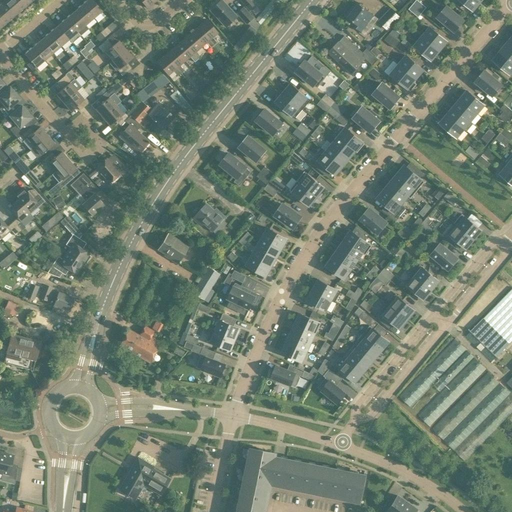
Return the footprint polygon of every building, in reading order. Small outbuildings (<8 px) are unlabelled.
[(22,8),(15,0),(1,0),(3,2),(14,15),(22,8)] [(86,0),(81,5),(93,18),(101,11),(91,0),(86,0)] [(139,0),(146,8),(155,1),(154,0),(139,0)] [(224,27),(236,16),(220,0),(219,0),(217,2),(216,2),(215,2),(212,5),(211,6),(212,7),(209,10),(224,27)] [(250,0),(239,0),(248,9),(254,4),(250,0)] [(416,0),(412,5),(421,13),(426,8),(416,0)] [(458,0),(472,11),(480,1),(478,0),(458,0)] [(3,2),(0,4),(0,15),(6,22),(14,15),(3,2)] [(81,5),(73,12),(85,25),(93,18),(81,5)] [(364,34),(376,19),(358,5),(348,18),(356,25),(355,27),(364,34)] [(421,13),(412,5),(408,10),(417,18),(421,13)] [(243,7),(237,12),(246,23),(252,17),(243,7)] [(454,31),(463,22),(445,7),(437,17),(454,31)] [(398,17),(390,10),(378,21),(386,29),(398,17)] [(65,19),(80,36),(88,29),(85,25),(73,12),(65,19)] [(57,26),(68,39),(72,43),(80,36),(65,19),(57,26)] [(206,19),(197,27),(213,45),(216,43),(212,37),(217,33),(206,19)] [(57,26),(49,33),(60,46),(68,39),(57,26)] [(210,48),(213,45),(197,27),(189,34),(200,47),(205,43),(210,48)] [(430,28),(422,37),(438,51),(446,42),(430,28)] [(393,30),(389,34),(396,40),(400,35),(393,30)] [(52,53),(60,46),(49,33),(40,40),(52,53)] [(189,34),(181,41),(197,59),(200,57),(195,51),(200,47),(189,34)] [(399,42),(396,40),(389,34),(384,41),(393,49),(399,42)] [(366,49),(362,53),(343,36),(328,54),(351,75),(365,59),(373,65),(378,60),(366,49)] [(430,61),(438,51),(422,37),(414,47),(430,61)] [(104,52),(111,60),(125,49),(118,41),(112,46),(106,39),(97,47),(103,54),(104,52)] [(40,40),(32,47),(44,60),(52,53),(40,40)] [(194,62),(197,59),(181,41),(173,48),(184,61),(189,57),(194,62)] [(511,49),(506,44),(500,52),(511,62),(511,49)] [(370,50),(377,56),(380,51),(374,46),(370,50)] [(35,67),(44,60),(32,47),(24,54),(35,67)] [(173,48),(164,55),(180,73),(184,71),(179,65),(184,61),(173,48)] [(125,49),(111,60),(108,63),(115,71),(117,70),(122,76),(131,68),(126,62),(132,57),(125,49)] [(511,70),(511,62),(500,52),(492,61),(509,75),(511,70)] [(177,76),(180,73),(164,55),(156,62),(167,75),(173,71),(177,76)] [(406,56),(398,66),(414,79),(422,70),(406,56)] [(316,88),(324,78),(304,62),(296,71),(316,88)] [(412,82),(414,79),(398,66),(390,75),(410,92),(416,85),(412,82)] [(382,76),(372,68),(368,73),(378,81),(382,76)] [(500,80),(486,68),(475,81),(492,96),(501,86),(497,83),(500,80)] [(55,94),(63,102),(76,91),(69,83),(71,81),(65,75),(56,83),(61,89),(55,94)] [(0,94),(9,87),(5,90),(1,85),(3,84),(0,80),(0,94)] [(283,93),(302,110),(310,101),(291,84),(283,93)] [(390,108),(399,98),(381,84),(373,94),(390,108)] [(0,107),(0,110),(6,118),(22,104),(18,100),(19,99),(9,87),(0,94),(0,100),(3,105),(0,107)] [(95,109),(102,117),(115,106),(121,101),(110,88),(97,99),(100,104),(95,109)] [(83,99),(76,91),(63,102),(70,111),(76,106),(79,110),(88,102),(85,98),(83,99)] [(467,91),(460,100),(476,114),(483,105),(467,91)] [(302,110),(283,93),(275,102),(294,119),(302,110)] [(330,108),(331,107),(334,103),(325,95),(321,100),(330,108)] [(326,113),(327,112),(330,108),(321,100),(317,105),(326,113)] [(460,100),(453,108),(470,121),(476,114),(460,100)] [(142,102),(129,115),(138,123),(148,112),(155,118),(152,121),(153,122),(149,127),(158,134),(162,129),(173,117),(162,108),(162,109),(156,104),(151,110),(142,102)] [(335,102),(334,103),(331,107),(340,115),(345,110),(335,102)] [(17,138),(29,127),(34,123),(30,118),(31,117),(21,106),(22,105),(22,104),(6,118),(13,126),(10,129),(17,138)] [(499,110),(502,112),(509,118),(511,113),(511,111),(503,105),(499,110)] [(115,106),(102,117),(109,125),(115,120),(119,125),(128,117),(124,112),(122,114),(115,106)] [(337,120),(340,115),(331,107),(330,108),(327,112),(337,120)] [(371,109),(368,113),(361,108),(353,117),(371,132),(379,122),(377,120),(380,116),(371,109)] [(453,108),(447,115),(463,129),(466,132),(473,124),(470,121),(453,108)] [(273,134),(282,124),(264,110),(256,120),(273,134)] [(505,122),(509,118),(502,112),(498,117),(505,122)] [(120,148),(134,158),(148,142),(136,130),(140,125),(138,123),(129,115),(124,121),(128,125),(118,136),(125,142),(122,145),(120,148)] [(463,129),(447,115),(439,124),(456,138),(463,129)] [(297,129),(306,136),(311,131),(301,123),(297,129)] [(319,125),(315,130),(320,134),(324,129),(319,125)] [(33,146),(46,135),(39,126),(33,131),(29,127),(17,138),(21,142),(23,141),(30,149),(33,146)] [(346,128),(338,137),(355,151),(357,153),(365,144),(346,128)] [(293,133),(302,141),(306,136),(297,129),(293,133)] [(488,129),(485,134),(491,139),(495,135),(488,129)] [(511,135),(503,129),(499,134),(506,139),(509,142),(511,137),(511,135)] [(320,134),(315,130),(311,135),(316,139),(320,134)] [(487,144),(491,139),(485,134),(481,139),(487,144)] [(502,144),(506,139),(499,134),(495,138),(502,144)] [(42,160),(51,152),(48,148),(53,143),(53,142),(46,135),(33,146),(30,149),(37,157),(38,156),(42,160)] [(257,161),(265,151),(247,137),(239,147),(257,161)] [(338,137),(332,144),(349,158),(355,151),(338,137)] [(332,144),(326,152),(342,166),(349,158),(332,144)] [(3,151),(14,163),(19,158),(8,146),(3,151)] [(464,152),(474,160),(478,155),(468,147),(464,152)] [(303,157),(307,152),(303,148),(299,153),(303,157)] [(326,176),(330,171),(335,174),(342,166),(326,152),(323,149),(315,158),(318,160),(313,165),(326,176)] [(47,163),(54,171),(68,160),(61,152),(55,157),(51,152),(42,160),(46,165),(47,163)] [(303,160),(294,153),(290,157),(299,165),(303,160)] [(250,173),(245,169),(246,168),(228,154),(220,164),(238,178),(235,181),(240,186),(250,173)] [(480,156),(476,162),(486,169),(490,164),(480,156)] [(30,170),(19,158),(14,163),(25,174),(30,170)] [(106,158),(96,168),(109,183),(119,174),(121,177),(128,171),(119,162),(113,167),(106,158)] [(68,160),(54,171),(51,174),(58,182),(47,192),(51,197),(73,178),(69,173),(75,168),(68,160)] [(405,166),(398,174),(417,190),(424,182),(421,179),(425,174),(415,165),(410,170),(405,166)] [(511,184),(511,168),(508,165),(500,175),(511,184)] [(261,172),(270,180),(274,175),(265,167),(261,172)] [(30,170),(25,174),(36,187),(41,182),(30,170)] [(297,181),(316,197),(324,187),(304,171),(297,181)] [(270,180),(261,172),(257,177),(266,185),(270,180)] [(70,185),(85,201),(81,205),(91,215),(103,204),(95,195),(99,191),(82,173),(70,185)] [(398,174),(391,182),(411,198),(417,190),(398,174)] [(271,179),(268,184),(274,188),(277,183),(271,179)] [(289,190),(309,206),(316,197),(297,181),(289,190)] [(411,198),(391,182),(385,189),(383,188),(382,188),(401,204),(407,196),(410,199),(411,198)] [(274,188),(268,184),(264,189),(274,196),(277,191),(274,188)] [(437,192),(441,196),(445,191),(441,187),(437,192)] [(14,196),(17,200),(29,214),(44,201),(34,190),(29,194),(23,188),(14,196)] [(407,208),(401,204),(382,188),(375,196),(386,206),(382,211),(395,222),(407,208)] [(233,190),(227,196),(243,210),(253,199),(248,195),(243,199),(233,190)] [(453,205),(457,201),(447,192),(443,197),(453,205)] [(60,194),(52,199),(57,209),(65,204),(60,194)] [(25,218),(29,214),(17,200),(8,208),(16,218),(12,222),(19,231),(25,227),(24,226),(26,224),(27,220),(25,218)] [(220,212),(218,213),(208,203),(197,215),(214,230),(226,217),(220,212)] [(282,204),(275,215),(294,228),(301,217),(282,204)] [(426,204),(422,208),(427,212),(431,208),(426,204)] [(427,212),(422,208),(418,213),(423,217),(427,212)] [(386,223),(369,209),(361,218),(371,227),(368,230),(376,236),(386,223)] [(58,211),(41,226),(46,231),(63,217),(58,211)] [(454,223),(474,239),(481,230),(462,214),(454,223)] [(262,215),(259,220),(264,224),(267,218),(262,215)] [(423,222),(432,229),(436,225),(426,217),(423,222)] [(0,218),(0,238),(10,230),(14,236),(19,231),(12,222),(7,226),(0,218)] [(432,229),(423,222),(418,227),(428,235),(432,229)] [(466,248),(474,239),(454,223),(447,232),(466,248)] [(410,227),(406,232),(411,236),(415,231),(410,227)] [(268,228),(263,238),(281,248),(287,239),(268,228)] [(411,236),(406,232),(401,228),(397,233),(407,241),(411,236)] [(247,231),(242,236),(247,240),(251,235),(247,231)] [(345,240),(365,255),(372,245),(351,231),(345,240)] [(167,234),(157,250),(178,263),(188,247),(167,234)] [(70,248),(66,253),(83,264),(89,254),(80,248),(84,242),(73,235),(66,245),(70,248)] [(243,244),(247,240),(242,236),(238,240),(243,244)] [(276,257),(281,248),(263,238),(258,247),(276,257)] [(339,249),(356,261),(362,253),(365,255),(345,240),(339,249)] [(390,251),(394,255),(401,247),(395,243),(389,250),(390,251)] [(414,251),(404,243),(400,248),(410,256),(414,251)] [(446,272),(457,259),(440,244),(431,254),(442,263),(439,266),(446,272)] [(258,247),(253,255),(271,266),(276,257),(258,247)] [(356,261),(339,249),(333,257),(331,255),(350,269),(356,261)] [(380,263),(384,267),(394,255),(390,251),(380,263)] [(12,252),(0,261),(0,265),(3,269),(17,257),(12,252)] [(232,260),(236,256),(232,252),(228,256),(232,260)] [(76,274),(83,264),(66,253),(62,259),(58,257),(47,273),(59,277),(61,273),(65,274),(69,269),(76,274)] [(265,276),(271,266),(253,255),(247,265),(254,269),(263,275),(265,276)] [(324,264),(344,278),(350,269),(331,255),(324,264)] [(374,265),(370,270),(375,273),(379,268),(374,265)] [(412,274),(431,290),(439,281),(419,265),(412,274)] [(193,292),(204,299),(220,273),(209,267),(193,292)] [(384,267),(380,272),(390,279),(394,275),(384,267)] [(260,280),(263,275),(254,269),(251,275),(260,280)] [(375,273),(370,270),(366,274),(371,278),(375,273)] [(246,276),(235,271),(231,277),(242,283),(246,276)] [(390,279),(380,272),(376,276),(386,284),(390,279)] [(431,290),(412,274),(404,283),(424,299),(431,290)] [(313,290),(335,302),(341,292),(318,279),(313,290)] [(39,286),(30,283),(25,297),(34,300),(39,286)] [(228,298),(239,303),(236,309),(245,313),(247,308),(249,309),(252,302),(255,304),(259,295),(235,283),(228,298)] [(69,311),(73,298),(58,293),(58,294),(51,291),(53,288),(43,285),(38,298),(48,301),(49,298),(55,300),(53,305),(69,311)] [(355,293),(360,296),(363,291),(358,287),(355,293)] [(497,356),(511,340),(511,288),(471,331),(468,329),(470,332),(465,337),(475,348),(481,342),(485,346),(480,352),(491,363),(496,357),(498,359),(499,358),(497,356)] [(360,296),(355,293),(349,289),(346,295),(356,302),(360,296)] [(335,302),(313,290),(307,300),(325,310),(331,300),(335,302)] [(387,303),(407,319),(415,310),(395,294),(387,303)] [(19,304),(8,300),(3,310),(14,315),(19,304)] [(200,303),(197,309),(208,314),(211,307),(200,303)] [(407,319),(387,303),(380,312),(399,328),(407,319)] [(370,313),(374,308),(369,304),(365,309),(370,313)] [(363,311),(358,308),(354,312),(359,316),(363,311)] [(240,328),(234,326),(231,324),(233,318),(223,314),(220,320),(216,330),(212,329),(235,339),(240,328)] [(295,324),(315,333),(320,323),(300,314),(295,324)] [(335,324),(341,327),(343,323),(332,317),(330,321),(335,324)] [(291,333),(311,342),(315,333),(295,324),(291,333)] [(332,329),(337,332),(341,327),(335,324),(332,329)] [(345,325),(342,330),(347,333),(351,328),(345,325)] [(362,334),(381,350),(389,341),(370,325),(362,334)] [(142,329),(138,336),(128,330),(119,346),(149,362),(160,343),(150,338),(152,334),(142,329)] [(231,350),(235,339),(212,329),(207,340),(231,350)] [(342,330),(339,335),(344,339),(347,333),(342,330)] [(311,342),(291,333),(287,342),(284,341),(306,351),(311,342)] [(324,337),(332,341),(334,336),(328,333),(326,333),(324,337)] [(11,334),(4,360),(3,361),(2,362),(3,363),(4,364),(5,363),(30,370),(30,371),(31,371),(32,371),(33,370),(33,369),(33,368),(40,341),(11,334)] [(187,334),(185,340),(196,345),(199,339),(187,334)] [(362,334),(353,345),(372,361),(381,350),(362,334)] [(339,335),(336,341),(341,344),(344,339),(339,335)] [(410,408),(467,350),(455,339),(399,396),(410,408)] [(184,347),(192,349),(194,344),(186,341),(184,347)] [(306,351),(284,341),(279,351),(301,361),(306,351)] [(341,344),(336,341),(333,346),(338,349),(341,344)] [(322,347),(327,350),(330,345),(325,342),(322,347)] [(372,361),(353,345),(343,357),(347,361),(347,360),(362,373),(372,361)] [(213,374),(221,376),(225,364),(213,360),(216,352),(202,347),(199,355),(201,356),(196,367),(206,371),(205,372),(212,375),(213,374)] [(327,350),(322,347),(318,353),(323,356),(327,350)] [(440,391),(474,357),(467,351),(433,385),(440,391)] [(429,426),(464,391),(486,369),(474,357),(417,415),(429,426)] [(325,359),(321,365),(326,368),(330,362),(325,359)] [(347,361),(340,369),(346,375),(355,382),(362,373),(347,360),(347,361)] [(289,371),(276,366),(272,378),(280,381),(279,383),(286,385),(287,384),(295,387),(300,376),(302,377),(304,371),(305,370),(291,365),(289,371)] [(313,367),(309,373),(315,376),(318,370),(313,367)] [(337,403),(345,393),(335,384),(340,378),(336,374),(329,369),(323,376),(325,378),(318,387),(337,403)] [(310,374),(304,371),(302,377),(312,380),(314,376),(310,374)] [(431,429),(464,461),(465,462),(511,413),(511,394),(488,371),(431,429)] [(203,450),(197,448),(194,458),(201,459),(203,450)] [(349,498),(358,500),(363,475),(356,474),(355,476),(349,474),(349,472),(341,471),(341,473),(335,472),(335,469),(285,459),(285,461),(278,460),(279,458),(277,457),(277,460),(272,459),(273,453),(251,448),(249,456),(247,455),(243,474),(245,475),(244,481),(242,481),(240,489),(243,489),(241,495),(239,495),(238,503),(240,503),(238,509),(236,509),(235,511),(261,511),(267,486),(264,485),(266,479),(273,480),(272,482),(349,498)] [(0,451),(0,472),(7,474),(6,478),(15,480),(16,468),(10,466),(13,454),(0,451)] [(137,458),(119,490),(135,499),(143,485),(160,495),(169,479),(152,469),(153,467),(137,458)] [(399,511),(406,502),(396,495),(384,511),(399,511)] [(406,502),(399,511),(413,511),(416,509),(406,502)]
